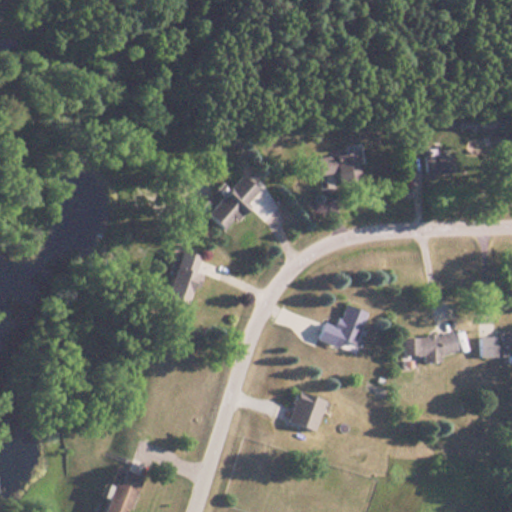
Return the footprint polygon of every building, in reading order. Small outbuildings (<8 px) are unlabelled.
[(320,184),(354,179),(349,151),(310,157),(313,176),(318,175),(320,184)] [(419,186),(444,186),(444,155),(419,155),(419,186)] [(251,192),(233,175),(196,215),(215,232),(251,192)] [(156,299),(180,305),(193,256),(169,250),(156,299)] [(360,313),(336,304),(328,327),(315,322),(309,338),(346,351),(360,313)] [(392,336),(394,355),(416,354),(417,361),(434,360),(433,353),(448,352),(447,334),(392,336)] [(511,334),(472,334),(472,356),(511,356),(511,334)] [(278,421),(305,432),(316,402),(289,392),(278,421)] [(107,511),(120,511),(133,475),(107,467),(93,507),(107,511)]
